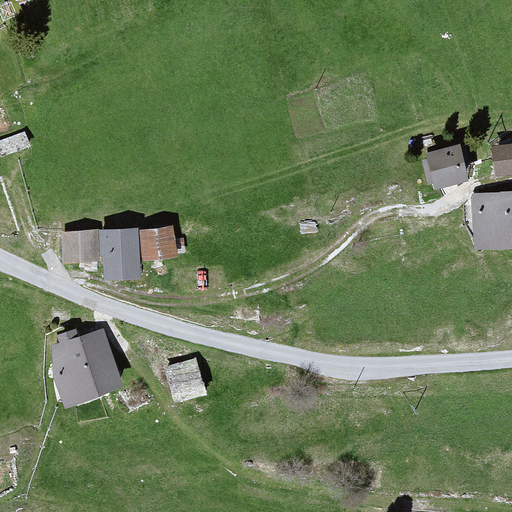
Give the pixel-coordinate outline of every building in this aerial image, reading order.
[(473,149),(441,159),(452,193),(484,183),(473,149)] [(511,197),(482,201),(489,256),(511,252),(511,197)] [(189,232),(157,235),(160,266),(192,263),(189,232)] [(150,235),(118,237),(122,284),(154,282),(150,235)] [(109,236),(71,238),(73,268),(110,266),(109,236)] [(59,340),(52,341),(53,371),(66,404),(121,382),(104,327),(78,333),(75,326),(57,332),(59,340)] [(198,356),(163,366),(173,401),(208,391),(198,356)]
